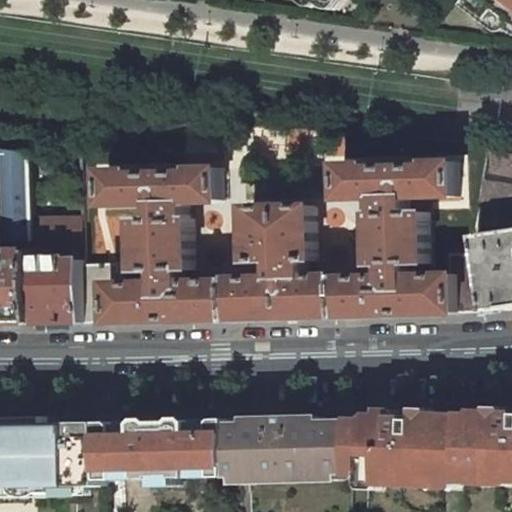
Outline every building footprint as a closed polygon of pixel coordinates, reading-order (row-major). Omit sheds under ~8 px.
[(320,0),(331,8),(337,0),(320,0)] [(511,0),(478,0),(476,3),(500,21),(506,14),(511,18),(511,0)] [(0,109),(0,138),(33,143),(37,114),(0,109)] [(0,241),(36,241),(36,219),(35,143),(33,143),(0,138),(0,241)] [(511,145),(496,143),(482,205),(511,209),(511,145)] [(115,285),(116,322),(336,316),(461,313),(460,275),(454,275),(427,276),(427,271),(412,271),(411,264),(432,263),(430,213),(412,214),(411,197),(461,196),(460,162),(434,163),(434,167),(371,169),(371,165),(345,166),(346,197),(348,199),(381,198),(381,215),(377,215),(378,265),(389,264),(390,277),(343,279),(343,276),(309,277),(309,260),(319,260),(318,209),(315,207),(256,208),(254,210),(255,262),(273,262),(274,278),(232,279),(232,281),(185,283),(185,270),(196,270),(195,219),(191,220),(191,203),(223,202),(225,200),(225,169),(199,170),(199,173),(136,175),(136,172),(109,172),(110,206),(160,204),(160,221),(142,221),(143,271),(163,271),(163,284),(121,284),(115,285)] [(36,241),(36,247),(86,246),(86,218),(36,219),(36,241)] [(483,253),(492,312),(511,309),(511,231),(480,235),(483,253)] [(0,324),(37,324),(36,259),(36,251),(36,247),(36,241),(0,241),(0,324)] [(460,275),(461,313),(492,312),(483,253),(453,254),(454,275),(460,275)] [(36,259),(37,324),(87,323),(86,264),(86,260),(73,260),(73,258),(36,259)] [(86,264),(87,323),(116,322),(115,285),(121,284),(122,264),(86,264)] [(511,511),(511,412),(486,413),(486,415),(426,415),(425,420),(403,421),(403,418),(382,418),(376,424),(358,425),(357,428),(357,439),(355,477),(370,478),(367,511),(511,511)] [(235,418),(107,421),(108,478),(234,478),(234,476),(235,423),(235,419),(235,418)] [(290,483),(316,483),(316,476),(355,477),(357,439),(357,428),(358,425),(307,424),(307,418),(272,419),(272,423),(248,423),(235,423),(234,476),(248,476),(289,476),(289,483),(290,483)] [(0,485),(108,484),(108,478),(107,421),(0,423),(0,485)]
